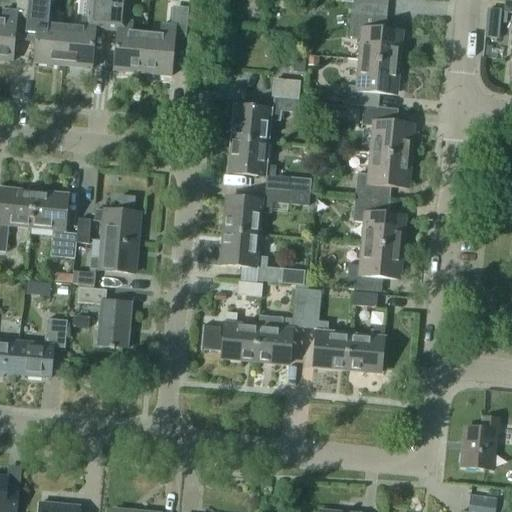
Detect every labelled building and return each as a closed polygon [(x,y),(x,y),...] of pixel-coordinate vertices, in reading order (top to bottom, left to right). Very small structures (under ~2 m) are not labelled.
[(2,20),(0,19),(0,61),(13,62),(17,19),(27,20),(29,0),(17,0),(17,12),(3,11),(2,20)] [(50,0),(29,0),(27,20),(26,35),(36,36),(33,64),(63,67),(67,26),(49,24),(50,0)] [(82,27),(67,26),(63,67),(92,70),(96,26),(106,27),(108,0),(84,0),(83,17),(82,17),(82,27)] [(130,0),(108,0),(106,27),(117,28),(113,71),(142,74),(146,33),(132,32),(133,21),(129,21),(130,0)] [(511,13),(511,0),(506,0),(504,0),(503,13),(511,13)] [(385,35),(388,7),(353,4),(350,39),(362,40),(360,61),(402,64),(404,37),(385,35)] [(146,33),(142,74),(171,77),(175,33),(186,34),(189,9),(177,8),(175,26),(161,25),(160,34),(146,33)] [(498,40),(501,10),(487,9),(485,39),(498,40)] [(306,58),(293,57),(292,73),(304,74),(306,58)] [(309,58),(308,67),(318,67),(319,58),(309,58)] [(400,92),(402,64),(360,61),(358,88),(346,87),(344,106),(363,107),(362,108),(398,111),(398,110),(378,108),(379,97),(371,96),(371,89),(400,92)] [(236,107),(233,141),(266,144),(268,121),(280,122),(281,112),(296,114),(299,83),(272,81),(271,98),(273,98),(272,110),(236,107)] [(396,128),(398,111),(362,108),(361,127),(373,128),(371,154),(414,157),(416,130),(396,128)] [(311,181),(291,180),(275,178),(276,167),(264,166),(266,144),(233,141),(230,175),(266,178),(265,190),(310,195),(311,181)] [(356,180),(355,199),(390,202),(392,183),(412,185),(414,157),(371,154),(369,176),(356,175),(356,180)] [(225,233),(258,236),(260,214),(272,215),(273,204),(309,207),(310,195),(265,190),(264,201),(228,198),(225,233)] [(0,250),(7,251),(9,226),(31,228),(34,196),(1,193),(0,200),(0,250)] [(54,230),(51,258),(75,260),(76,246),(77,236),(64,235),(68,199),(34,196),(31,228),(54,230)] [(137,245),(140,216),(134,215),(136,199),(121,198),(119,214),(105,212),(105,213),(96,212),(95,224),(104,225),(103,242),(137,245)] [(365,224),(364,245),(406,249),(408,222),(388,220),(390,202),(355,199),(352,223),(365,224)] [(78,222),(77,236),(76,246),(89,247),(91,223),(78,222)] [(305,285),(306,272),(268,269),(268,259),(256,258),(258,236),(225,233),(222,267),(257,270),(256,281),(305,285)] [(135,275),(137,245),(103,242),(101,261),(93,260),(92,271),(135,275)] [(404,276),(406,249),(364,245),(362,267),(349,266),(347,289),(382,292),(384,274),(404,276)] [(94,288),(96,276),(75,273),(73,286),(94,288)] [(27,282),(26,295),(34,296),(35,283),(27,282)] [(241,283),(239,298),(262,300),(264,285),(241,283)] [(304,330),(307,291),(295,290),(292,320),(261,317),(260,329),(257,362),(289,364),(293,329),(304,330)] [(346,370),(349,336),(328,334),(329,323),(318,322),(320,293),(307,291),(304,330),(315,330),(312,367),(346,370)] [(101,306),(97,348),(127,351),(131,305),(106,303),(107,295),(79,292),(78,304),(101,306)] [(378,295),(353,293),(352,307),(376,309),(378,295)] [(216,294),(215,301),(225,302),(226,295),(216,294)] [(218,337),(219,328),(202,327),(202,326),(201,325),(199,351),(200,351),(200,350),(221,352),(220,358),(257,362),(260,329),(235,326),(236,315),(226,314),(225,325),(223,325),(222,339),(218,337)] [(374,314),(374,327),(387,328),(387,315),(374,314)] [(88,333),(90,320),(74,319),(72,331),(88,333)] [(19,343),(19,344),(16,377),(50,380),(53,349),(64,350),(66,324),(47,322),(45,346),(19,343)] [(349,336),(346,370),(380,373),(383,339),(382,339),(383,328),(374,328),(373,338),(349,336)] [(16,377),(19,344),(19,343),(0,341),(0,379),(4,380),(4,376),(16,377)] [(481,430),(465,428),(461,468),(492,471),(495,431),(498,432),(499,422),(482,420),(481,430)] [(0,477),(0,511),(15,511),(17,489),(5,488),(6,478),(0,477)] [(509,511),(511,502),(470,496),(467,511),(509,511)]
